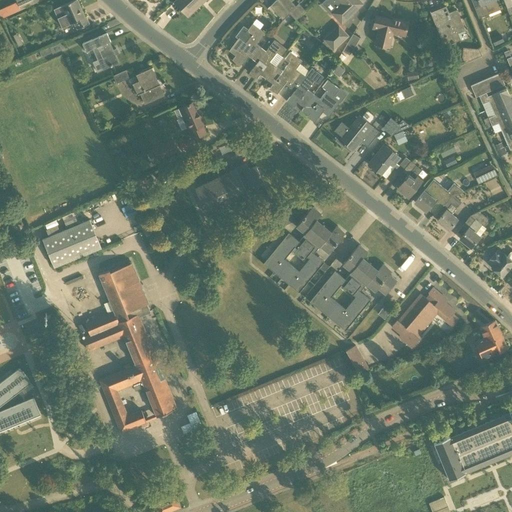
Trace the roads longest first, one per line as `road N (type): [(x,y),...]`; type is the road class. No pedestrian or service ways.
road 1 (residential): [(511,321),(195,62)]
road 2 (secondary): [(205,511),(326,462),(372,429),(449,398),(511,387)]
